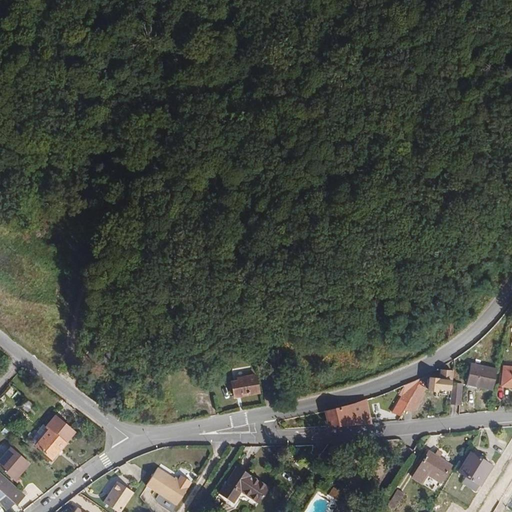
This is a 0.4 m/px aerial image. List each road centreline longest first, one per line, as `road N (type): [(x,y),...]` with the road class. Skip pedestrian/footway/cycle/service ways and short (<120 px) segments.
road 1 (track): [(71,359),(78,305),(95,263),(132,221),(148,145),(185,113),(207,75),(230,0)]
road 2 (unclassified): [(262,417),(412,374),(455,349),(511,286)]
road 3 (residential): [(275,438),(362,439),(511,422)]
road 4 (unclassified): [(0,339),(132,445)]
